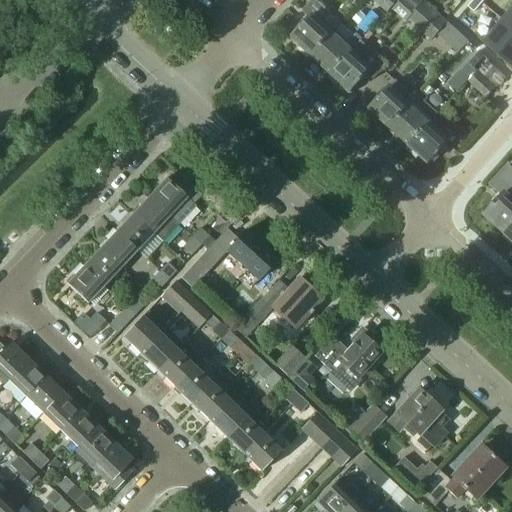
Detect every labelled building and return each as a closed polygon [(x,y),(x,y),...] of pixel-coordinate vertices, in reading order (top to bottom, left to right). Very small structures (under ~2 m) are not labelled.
[(310,18),(291,38),(311,56),(340,24),(314,0),(312,0),(302,11),(310,18)] [(372,0),(375,2),(387,12),(397,0),(372,0)] [(404,0),(415,9),(422,0),(404,0)] [(407,18),(422,32),(439,14),(424,0),(422,0),(415,9),(416,9),(407,18)] [(477,0),(474,0),(468,7),(474,13),(482,3),(477,0)] [(511,8),(501,21),(511,31),(511,8)] [(446,21),(439,14),(422,32),(432,41),(437,35),(451,48),(444,56),(450,62),(468,42),(446,22),(446,21)] [(511,31),(501,21),(482,42),(511,68),(511,31)] [(340,24),(311,56),(330,74),(351,51),(359,42),(340,24)] [(351,51),(330,74),(349,92),(366,74),(373,80),(387,66),(371,52),(360,41),(351,51)] [(489,61),(478,74),(493,88),(494,87),(503,78),(505,76),(489,61)] [(468,65),(459,74),(466,81),(484,97),(484,98),(493,88),(478,74),(475,71),(468,65)] [(395,80),(368,109),(381,121),(388,128),(415,98),(403,88),(395,80)] [(388,128),(408,146),(429,122),(421,115),(429,106),(417,95),(415,98),(388,128)] [(429,122),(408,146),(426,163),(453,134),(434,117),(429,123),(429,122)] [(502,194),(483,215),(502,233),(511,223),(511,166),(509,164),(491,184),(502,194)] [(166,179),(148,198),(169,218),(178,226),(179,225),(195,208),(192,205),(201,195),(183,179),(175,188),(166,179)] [(148,198),(131,216),(152,235),(153,234),(162,243),(178,226),(169,218),(148,198)] [(131,216),(115,233),(136,253),(152,235),(131,216)] [(511,223),(502,233),(511,242),(511,223)] [(200,228),(191,238),(200,247),(209,237),(200,228)] [(226,230),(215,243),(225,252),(257,282),(278,259),(246,230),(237,240),(226,230)] [(115,233),(99,250),(120,270),(136,253),(115,233)] [(192,255),(200,247),(191,238),(183,247),(192,255)] [(99,250),(82,268),(103,287),(120,270),(99,250)] [(199,258),(180,279),(192,289),(211,269),(199,258)] [(167,263),(158,273),(167,282),(176,272),(167,263)] [(103,287),(82,268),(65,285),(86,305),(103,287)] [(159,290),(167,282),(158,273),(150,282),(159,290)] [(298,279),(271,308),(294,330),(309,315),(310,316),(313,312),(312,311),(322,301),(298,279)] [(185,308),(193,299),(175,282),(167,291),(185,308)] [(193,299),(185,308),(181,311),(187,317),(190,313),(194,316),(202,307),(193,299)] [(259,299),(234,326),(246,337),(271,310),(259,299)] [(134,300),(126,309),(134,316),(142,308),(134,300)] [(134,316),(126,309),(109,326),(117,334),(134,316)] [(139,356),(165,328),(147,311),(121,339),(139,356)] [(82,314),(74,323),(89,338),(104,322),(95,314),(89,320),(82,314)] [(220,341),(229,332),(210,314),(203,322),(212,331),(210,332),(220,341)] [(139,356),(156,373),(183,345),(165,328),(139,356)] [(314,356),(331,372),(330,373),(350,391),(358,383),(356,380),(380,354),(367,342),(370,339),(361,331),(351,342),(352,343),(346,350),(336,341),(331,337),(314,356)] [(220,341),(238,357),(246,348),(229,332),(220,341)] [(0,346),(0,383),(1,384),(4,384),(7,381),(8,382),(28,361),(10,343),(3,350),(0,346)] [(156,373),(173,389),(193,368),(200,361),(183,345),(156,373)] [(238,357),(255,373),(264,364),(246,348),(238,357)] [(8,382),(25,398),(45,377),(28,361),(8,382)] [(273,372),(264,364),(255,373),(264,381),(273,372)] [(173,389),(191,406),(211,385),(193,368),(173,389)] [(25,398),(42,415),(62,394),(45,377),(25,398)] [(191,406),(208,423),(228,402),(211,385),(191,406)] [(290,406),(299,396),(291,390),(283,399),(290,406)] [(418,435),(432,448),(445,434),(439,429),(446,421),(438,413),(440,412),(417,391),(387,423),(397,433),(406,424),(418,435)] [(42,415),(60,432),(80,411),(62,394),(42,415)] [(308,405),(299,396),(290,406),(299,414),(308,405)] [(208,423),(225,439),(245,419),(228,402),(208,423)] [(352,429),(363,439),(384,417),(372,406),(352,429)] [(60,432),(77,448),(97,427),(80,411),(60,432)] [(310,439),(327,422),(317,412),(301,430),(310,439)] [(14,428),(5,419),(0,424),(0,431),(5,437),(14,428)] [(225,439),(242,456),(262,435),(245,419),(225,439)] [(310,439),(320,449),(337,431),(327,422),(310,439)] [(77,448),(95,465),(115,444),(97,427),(77,448)] [(320,449),(330,458),(347,441),(337,431),(320,449)] [(280,452),(262,435),(242,456),(260,473),(280,452)] [(347,441),(330,458),(340,468),(357,450),(347,441)] [(31,462),(40,453),(30,444),(22,453),(31,462)] [(115,444),(95,465),(112,482),(132,461),(115,444)] [(438,471),(418,492),(434,507),(448,492),(456,500),(465,490),(474,499),(503,468),(481,447),(452,478),(453,480),(450,483),(438,471)] [(48,461),(40,453),(31,462),(40,470),(48,461)] [(362,455),(353,464),(362,473),(371,481),(380,472),(370,464),(362,455)] [(19,474),(28,465),(18,456),(10,465),(19,474)] [(55,460),(49,465),(54,470),(60,465),(55,460)] [(36,473),(28,465),(19,474),(27,482),(36,473)] [(382,487),(391,495),(397,488),(380,472),(371,481),(380,489),(382,487)] [(66,496),(74,487),(65,478),(57,487),(66,496)] [(341,511),(353,500),(352,500),(358,493),(350,484),(343,491),(335,483),(315,504),(322,511),(341,511)] [(91,503),(74,487),(66,496),(82,511),(91,503)] [(405,511),(407,511),(415,504),(397,488),(391,495),(399,503),(398,504),(405,511)] [(44,500),(53,508),(62,500),(52,491),(44,500)] [(0,511),(13,511),(0,498),(0,511)] [(62,500),(53,508),(57,511),(66,511),(70,508),(62,500)] [(341,511),(365,511),(353,500),(341,511)] [(415,504),(407,511),(424,511),(427,509),(419,500),(415,504)]
